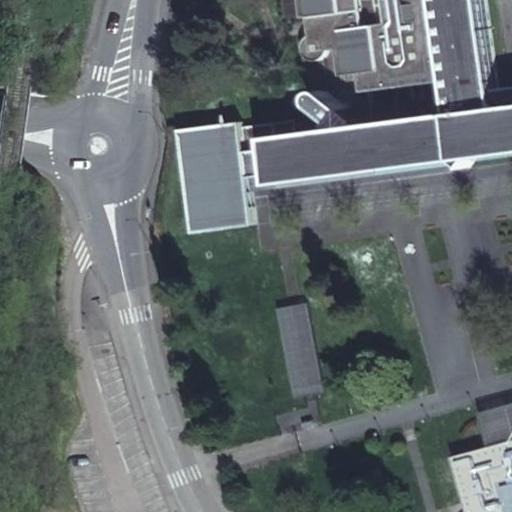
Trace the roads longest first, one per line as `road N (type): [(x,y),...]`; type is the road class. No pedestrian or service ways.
road 1 (secondary): [(203,511),(153,394),(133,315)]
road 2 (secondary): [(133,315),(128,177)]
road 3 (secondary): [(92,184),(133,315)]
road 4 (secondary): [(138,127),(145,0)]
